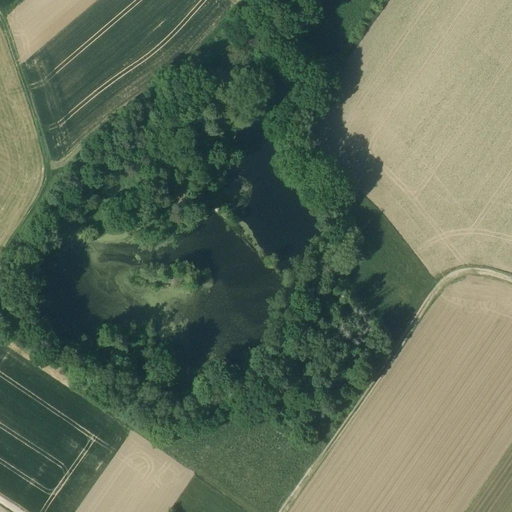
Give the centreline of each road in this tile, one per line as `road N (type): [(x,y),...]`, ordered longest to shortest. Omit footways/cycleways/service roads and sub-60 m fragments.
road 1 (track): [(280,511),(454,261),(511,282)]
road 2 (track): [(55,191),(0,14)]
road 3 (track): [(250,0),(146,98)]
